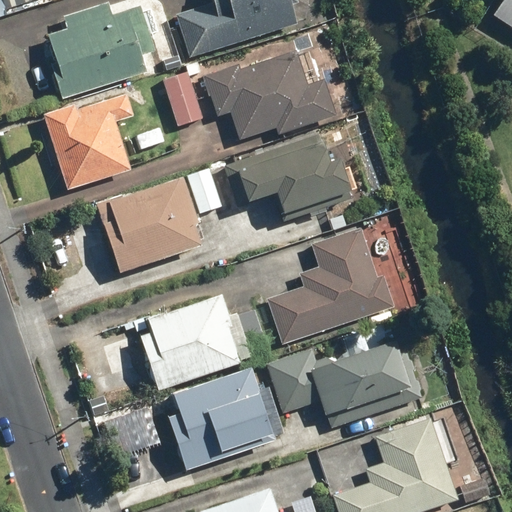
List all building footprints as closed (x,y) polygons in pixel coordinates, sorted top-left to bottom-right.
[(0,0),(3,10),(35,0),(0,0)] [(173,15),(187,59),(295,23),(289,4),(295,2),(294,0),(211,0),(212,2),(173,15)] [(511,0),(502,0),(491,17),(511,30),(511,0)] [(48,65),(60,100),(146,73),(140,56),(153,52),(138,7),(110,16),(106,4),(61,18),(65,30),(46,36),(54,63),(48,65)] [(228,114),(237,141),(273,128),(276,135),(334,115),(322,79),(304,85),(293,52),(239,70),(237,65),(201,77),(215,118),(228,114)] [(160,81),(175,128),(201,119),(186,73),(160,81)] [(41,115),(66,191),(130,170),(114,123),(132,117),(124,94),(75,110),(73,104),(41,115)] [(277,193),(284,215),(350,192),(339,159),(326,164),(316,135),(222,167),(236,207),(277,193)] [(185,176),(198,215),(220,207),(207,169),(185,176)] [(103,225),(120,274),(200,246),(193,225),(198,223),(182,177),(108,203),(115,221),(103,225)] [(264,299),(280,345),(393,307),(383,276),(377,278),(360,227),(308,244),(316,267),(297,273),(302,287),(264,299)] [(138,336),(157,391),(240,362),(228,328),(233,326),(222,294),(146,320),(150,332),(138,336)] [(231,317),(245,356),(265,350),(251,310),(231,317)] [(319,400),(329,429),(422,397),(402,338),(318,367),(310,346),(263,363),(281,413),(319,400)] [(167,418),(184,470),(275,441),(251,368),(171,394),(178,415),(167,418)] [(332,495),(337,511),(418,511),(456,499),(429,419),(373,437),(382,463),(363,469),(368,483),(332,495)] [(459,486),(463,504),(486,499),(482,481),(459,486)] [(277,511),(269,488),(200,511),(277,511)]
